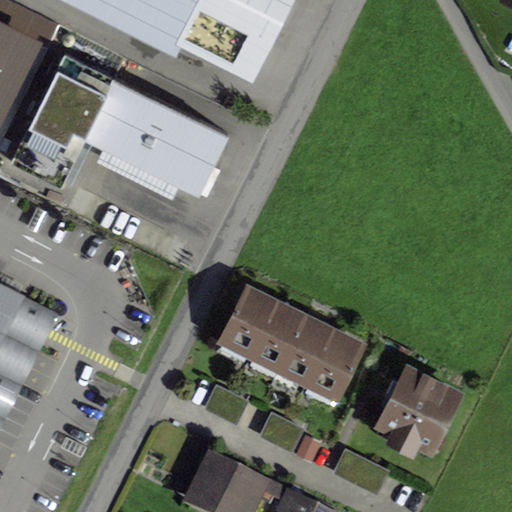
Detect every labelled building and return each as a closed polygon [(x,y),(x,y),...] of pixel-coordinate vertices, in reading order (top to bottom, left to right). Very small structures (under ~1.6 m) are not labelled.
[(112,0),(244,66),(277,0),(112,0)] [(8,7),(5,21),(24,26),(21,35),(47,42),(53,19),(8,7)] [(113,76),(84,136),(198,192),(227,133),(113,76)] [(0,418),(53,314),(0,287),(0,418)] [(217,352),(245,365),(276,303),(248,289),(217,352)] [(245,365),(273,379),(304,317),(276,303),(245,365)] [(273,379),(300,393),(332,330),(304,317),(273,379)] [(360,345),(332,330),(300,393),(328,407),(360,345)] [(394,397),(381,422),(438,449),(446,435),(438,431),(457,393),(408,368),(401,383),(393,379),(386,393),(394,397)] [(388,474),(348,453),(338,471),(378,492),(388,474)] [(247,511),(250,506),(263,511),(266,511),(278,488),(261,480),(259,484),(213,462),(194,500),(218,511),(247,511)] [(295,497),(278,488),(266,511),(314,511),(293,501),(295,497)]
